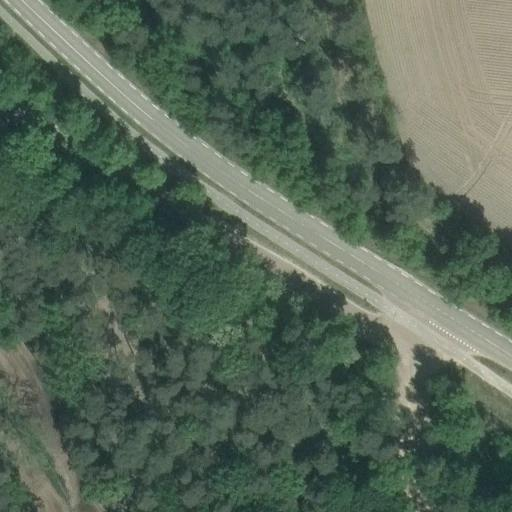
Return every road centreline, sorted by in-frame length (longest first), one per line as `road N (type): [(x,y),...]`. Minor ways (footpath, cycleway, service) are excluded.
road 1 (tertiary): [(439,311),(227,178),(16,0)]
road 2 (unclassified): [(0,103),(383,333),(424,334),(439,311)]
road 3 (track): [(424,334),(413,364),(424,508),(441,511)]
road 4 (track): [(0,249),(133,325)]
